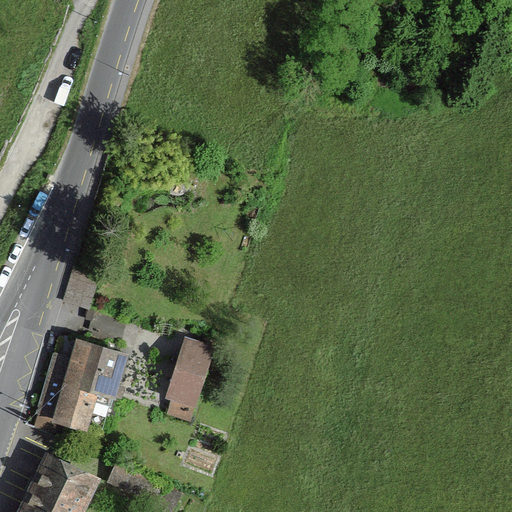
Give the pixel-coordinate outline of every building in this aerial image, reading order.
[(33,0),(9,0),(10,0),(0,0),(0,15),(33,15),(33,0)] [(101,271),(76,264),(65,300),(89,307),(101,271)] [(73,358),(55,353),(39,412),(54,417),(53,421),(85,430),(94,399),(111,404),(126,350),(79,336),(73,358)] [(214,348),(187,339),(169,396),(196,405),(214,348)] [(48,456),(21,511),(84,511),(99,479),(48,456)] [(183,494),(119,465),(113,482),(173,509),(183,494)]
